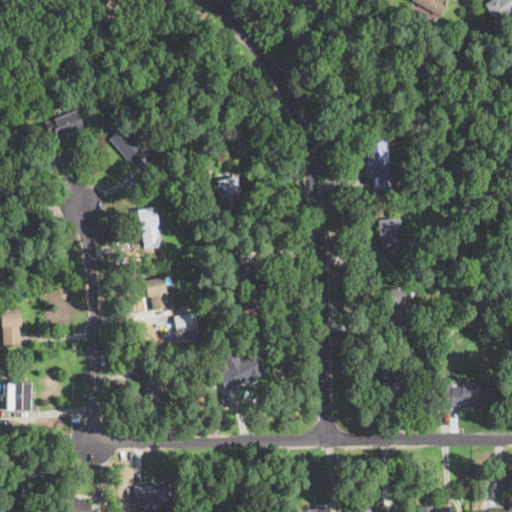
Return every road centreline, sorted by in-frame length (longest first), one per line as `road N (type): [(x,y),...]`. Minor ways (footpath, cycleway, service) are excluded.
road 1 (residential): [(318,441),(319,242),(307,140),(267,58),(213,0)]
road 2 (residential): [(511,438),(93,443)]
road 3 (residential): [(93,443),(83,203)]
